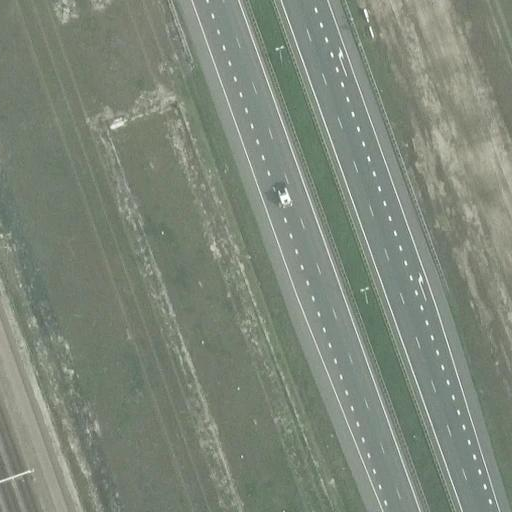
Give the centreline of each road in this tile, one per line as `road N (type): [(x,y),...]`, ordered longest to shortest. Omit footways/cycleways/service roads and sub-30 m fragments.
road 1 (trunk): [(218,0),(402,511)]
road 2 (trunk): [(477,511),(295,0)]
